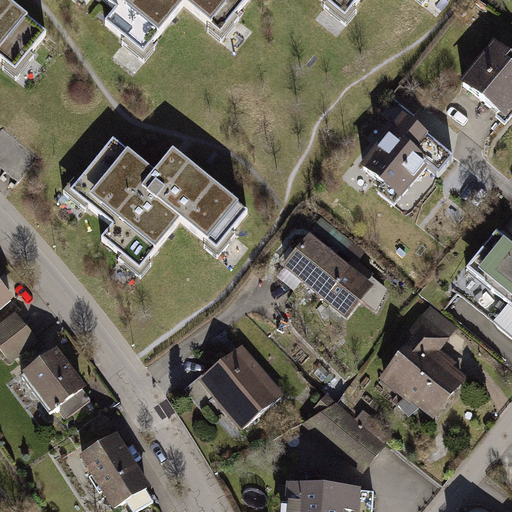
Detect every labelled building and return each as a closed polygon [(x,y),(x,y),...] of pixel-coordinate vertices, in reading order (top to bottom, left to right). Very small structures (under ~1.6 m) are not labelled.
[(94,0),(115,16),(105,28),(144,59),(182,10),(219,40),(249,2),(246,0),(94,0)] [(312,0),(343,23),(361,0),(312,0)] [(0,67),(11,76),(39,39),(0,8),(0,67)] [(504,126),(511,116),(511,71),(487,52),(458,89),(504,126)] [(400,120),(360,170),(399,200),(438,151),(400,120)] [(152,181),(109,148),(70,199),(112,231),(100,246),(140,277),(176,230),(214,259),(245,219),(167,160),(152,181)] [(511,245),(500,236),(468,275),(511,309),(511,245)] [(309,237),(280,270),(342,324),(378,283),(353,262),(347,270),(309,237)] [(0,310),(10,302),(0,289),(0,310)] [(433,313),(378,380),(432,424),(467,382),(438,359),(458,333),(433,313)] [(40,347),(15,316),(0,327),(0,351),(13,368),(40,347)] [(197,383),(238,434),(283,398),(242,347),(197,383)] [(84,391),(57,351),(19,377),(46,416),(84,391)] [(338,407),(302,426),(362,475),(386,446),(338,407)] [(112,511),(148,492),(116,435),(76,457),(106,511),(112,511)] [(357,511),(359,495),(284,489),(281,511),(357,511)]
